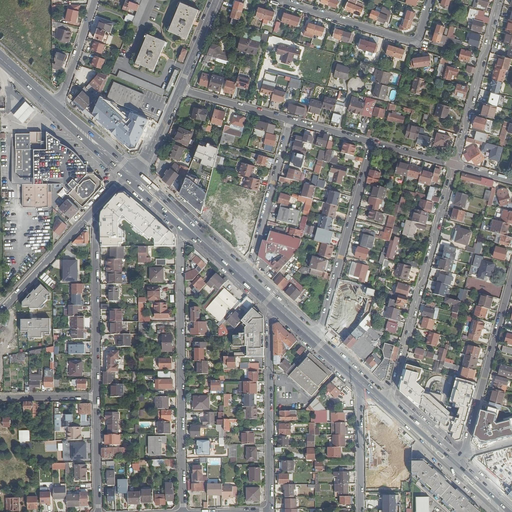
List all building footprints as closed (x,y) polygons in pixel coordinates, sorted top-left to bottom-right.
[(140,5),(126,0),(123,9),(127,11),(128,8),(137,11),(140,5)] [(142,0),(140,5),(137,11),(135,16),(132,24),(138,27),(149,0),(142,0)] [(339,2),(334,0),(330,0),(328,5),(336,9),(339,2)] [(478,0),(477,7),(486,9),(488,0),(478,0)] [(236,1),(233,9),(242,12),(244,4),(236,1)] [(198,10),(181,3),(169,31),(187,39),(198,10)] [(345,10),(353,13),(356,6),(348,3),(345,10)] [(78,17),(81,5),(69,6),(65,21),(76,23),(77,19),(77,17),(78,17)] [(363,9),(356,6),(353,13),(361,16),(363,9)] [(256,17),(264,19),(267,11),(259,8),(256,17)] [(239,20),(242,12),(233,9),(231,17),(239,20)] [(369,17),(377,21),(380,14),(372,10),(369,17)] [(469,18),(475,20),(483,23),(488,24),(489,19),(484,17),(477,16),(478,12),(471,10),(469,18)] [(275,13),(267,11),(264,19),(272,22),(275,13)] [(408,11),(405,19),(413,21),(415,14),(408,11)] [(290,24),(292,16),(284,13),(282,22),(290,24)] [(388,17),(380,14),(377,21),(385,24),(388,17)] [(292,16),(290,24),(298,27),(301,18),(292,16)] [(410,30),(413,21),(405,19),(403,18),(399,29),(404,31),(404,29),(406,30),(406,28),(410,30)] [(99,22),(97,21),(95,27),(97,28),(94,38),(103,41),(103,39),(107,41),(108,36),(105,35),(106,31),(110,32),(113,23),(100,19),(99,22)] [(480,33),(483,23),(475,20),(472,30),(480,33)] [(64,31),(66,25),(52,21),(52,27),(59,29),(56,38),(68,43),(71,33),(64,31)] [(309,23),(308,25),(306,32),(314,34),(317,26),(309,23)] [(306,32),(308,25),(307,25),(304,35),(313,38),(314,34),(306,32)] [(437,25),(435,33),(442,35),(445,27),(437,25)] [(317,26),(314,34),(319,36),(318,38),(322,39),(325,28),(317,26)] [(452,37),(455,28),(453,27),(450,27),(449,30),(447,37),(447,40),(462,44),(462,41),(455,39),(455,38),(452,37)] [(333,38),(341,40),(344,32),(335,29),(333,38)] [(354,35),(344,32),(341,40),(351,43),(354,35)] [(270,35),(262,33),(261,36),(261,39),(265,40),(265,41),(268,42),(270,35)] [(440,43),(442,35),(435,33),(432,41),(433,41),(440,43)] [(244,38),(242,37),(238,50),(248,53),(249,51),(251,52),(250,53),(256,55),(261,38),(245,34),(244,38)] [(481,37),(472,34),(469,44),(478,47),(481,37)] [(166,42),(148,35),(136,63),(154,70),(166,42)] [(444,47),(446,39),(444,39),(444,36),(442,35),(440,43),(433,41),(432,44),(444,47)] [(367,51),(369,42),(361,40),(359,48),(367,51)] [(102,54),(105,45),(95,42),(92,50),(102,54)] [(369,42),(367,51),(368,51),(367,54),(375,57),(376,54),(375,53),(375,52),(376,52),(378,47),(377,46),(377,45),(369,42)] [(280,45),(277,54),(283,55),(282,62),(290,64),(292,58),(298,59),(300,51),(280,45)] [(386,54),(394,57),(396,48),(389,46),(386,54)] [(212,57),(217,58),(221,59),(227,61),(229,53),(225,52),(224,53),(222,53),(222,51),(220,47),(214,50),(215,52),(213,53),(212,57)] [(396,48),(394,57),(402,59),(405,51),(396,48)] [(187,51),(183,49),(178,60),(182,62),(187,51)] [(462,50),(459,59),(469,62),(471,53),(462,50)] [(53,64),(53,69),(60,71),(66,56),(58,53),(55,61),(57,61),(56,65),(53,64)] [(212,57),(207,56),(203,64),(206,65),(209,60),(216,61),(217,58),(212,57)] [(499,60),(497,68),(506,70),(509,59),(507,58),(499,56),(498,60),(499,60)] [(102,70),(106,61),(95,57),(92,66),(102,70)] [(422,58),(423,67),(431,65),(430,57),(422,58)] [(423,67),(422,58),(413,59),(414,68),(423,67)] [(365,70),(367,63),(363,62),(361,61),(359,68),(365,70)] [(337,65),(334,76),(347,80),(350,69),(337,65)] [(456,76),(458,69),(444,66),(442,74),(445,75),(444,79),(449,80),(451,74),(456,76)] [(502,83),(506,70),(497,68),(496,68),(492,80),(502,83)] [(375,83),(377,83),(387,86),(391,74),(377,70),(376,77),(377,77),(375,83)] [(120,71),(117,77),(162,96),(165,90),(120,71)] [(108,76),(99,73),(97,77),(77,99),(75,100),(92,115),(97,105),(99,101),(97,100),(108,76)] [(212,77),(212,76),(202,73),(199,85),(209,87),(212,77)] [(240,87),(248,89),(251,76),(239,73),(236,84),(236,86),(240,87)] [(274,83),(276,76),(265,73),(263,80),(274,83)] [(212,77),(209,87),(221,90),(224,79),(219,77),(219,79),(212,77)] [(424,84),(425,80),(424,80),(416,77),(411,93),(420,96),(422,89),(425,89),(426,85),(424,84)] [(299,81),(291,78),(289,85),(297,88),(299,81)] [(502,83),(492,80),(491,85),(492,85),(492,87),(490,92),(499,94),(502,83)] [(236,84),(227,81),(224,92),(233,94),(236,86),(236,84)] [(114,83),(109,94),(140,107),(145,96),(114,83)] [(387,86),(377,83),(373,96),(384,100),(388,87),(387,86)] [(263,84),(261,92),(273,96),(274,90),(275,87),(263,84)] [(458,85),(455,95),(465,98),(468,87),(458,85)] [(287,93),(274,90),(273,96),(272,97),(271,100),(275,101),(276,99),(280,101),(284,102),(287,93)] [(152,121),(156,123),(167,98),(163,96),(152,121)] [(323,103),(322,108),(334,111),(337,101),(325,97),(323,103)] [(371,117),(375,103),(376,101),(365,98),(364,102),(361,101),(360,103),(358,102),(358,99),(353,97),(349,111),(354,112),(355,110),(359,111),(359,114),(371,117)] [(90,119),(92,115),(75,100),(73,103),(90,119)] [(323,103),(311,100),(309,107),(308,111),(320,114),(322,108),(323,103)] [(331,121),(340,123),(345,103),(337,101),(334,111),(331,121)] [(26,102),(14,115),(23,123),(35,110),(26,102)] [(481,115),(493,119),(496,107),(484,103),(481,115)] [(99,104),(94,114),(99,116),(104,106),(99,104)] [(288,110),(307,116),(308,111),(309,107),(300,104),(299,107),(290,105),(288,110)] [(439,104),(436,116),(446,119),(450,107),(439,104)] [(195,107),(192,117),(205,121),(208,110),(195,107)] [(385,110),(375,108),(373,116),(383,118),(385,110)] [(215,110),(211,123),(221,126),(225,113),(215,110)] [(393,122),(393,121),(403,124),(404,118),(396,115),(396,113),(393,112),(393,114),(389,113),(387,121),(393,122)] [(225,126),(223,133),(235,136),(241,138),(244,126),(246,118),(234,115),(232,124),(233,124),(233,126),(234,126),(234,127),(239,129),(241,128),(239,132),(230,129),(230,127),(225,126)] [(473,127),(487,131),(490,121),(476,117),(473,127)] [(135,136),(144,140),(152,122),(142,119),(135,136)] [(256,129),(265,131),(273,134),(275,126),(258,121),(256,129)] [(508,132),(510,123),(504,122),(499,139),(501,140),(505,141),(508,132)] [(417,140),(420,128),(408,125),(405,137),(417,140)] [(193,134),(180,128),(175,140),(188,145),(193,134)] [(265,131),(256,129),(254,135),(266,139),(264,144),(266,144),(264,150),(272,152),(276,136),(264,133),(265,131)] [(52,184),(53,184),(53,136),(47,132),(46,131),(47,141),(41,141),(41,132),(40,132),(35,132),(30,132),(29,134),(15,134),(15,152),(16,170),(23,170),(23,175),(23,193),(48,192),(52,192),(52,184)] [(222,136),(220,144),(232,148),(234,140),(235,136),(223,133),(222,136)] [(437,134),(435,143),(448,147),(450,137),(437,134)] [(305,135),(303,142),(311,145),(313,137),(305,135)] [(318,138),(316,146),(325,149),(329,136),(325,135),(324,140),(318,138)] [(53,184),(78,157),(74,153),(70,150),(65,147),(60,144),(60,141),(53,136),(53,184)] [(185,180),(179,192),(183,193),(182,195),(198,201),(205,183),(196,179),(199,170),(197,169),(203,155),(204,156),(210,142),(202,138),(197,148),(196,152),(189,169),(187,176),(185,180)] [(296,142),(293,153),(300,155),(301,155),(304,144),(296,142)] [(354,155),(358,144),(349,142),(348,144),(344,143),(342,152),(354,155)] [(184,148),(174,144),(171,151),(169,157),(180,161),(184,148)] [(483,157),(480,152),(476,144),(467,149),(467,152),(468,153),(472,160),(474,163),(477,164),(483,161),(481,158),(483,157)] [(331,150),(328,149),(324,161),(336,164),(337,160),(331,159),(333,151),(331,150)] [(16,170),(15,152),(12,152),(12,175),(23,175),(23,170),(16,170)] [(274,160),(251,153),(250,156),(258,158),(257,163),(266,165),(267,161),(273,163),(274,160)] [(298,165),(300,155),(293,153),(290,161),(293,162),(293,164),(298,165)] [(472,160),(468,153),(464,155),(469,163),(472,160)] [(363,159),(346,154),(346,158),(362,162),(363,159)] [(81,160),(78,157),(53,184),(61,184),(67,190),(85,170),(85,167),(87,167),(87,164),(83,164),(81,160)] [(318,160),(314,173),(320,174),(322,168),(323,162),(318,160)] [(242,175),(247,177),(252,178),(255,167),(242,163),(239,174),(242,175)] [(410,166),(398,163),(395,174),(407,177),(410,167),(410,166)] [(167,175),(163,180),(177,191),(179,185),(174,181),(179,176),(177,174),(178,173),(176,172),(178,166),(177,165),(176,166),(174,165),(169,171),(168,170),(165,173),(167,175)] [(189,169),(181,165),(178,172),(185,175),(183,180),(185,180),(187,176),(189,169)] [(332,165),(330,172),(335,173),(333,182),(341,184),(343,175),(345,176),(347,169),(332,165)] [(441,171),(442,167),(436,166),(434,175),(431,187),(427,200),(439,203),(440,199),(432,197),(434,189),(433,189),(435,183),(437,184),(441,170),(441,171)] [(410,167),(407,177),(413,179),(414,178),(419,179),(421,172),(422,170),(415,168),(410,167)] [(211,179),(218,181),(221,170),(214,168),(211,179)] [(85,170),(67,190),(71,193),(70,195),(81,206),(84,205),(101,187),(102,181),(94,174),(87,174),(87,172),(85,172),(85,170)] [(290,170),(287,179),(292,180),(299,182),(301,173),(290,170)] [(381,174),(370,170),(366,184),(374,186),(377,186),(381,174)] [(434,175),(421,172),(419,179),(418,183),(431,187),(434,175)] [(494,181),(482,178),(482,179),(462,174),(461,179),(481,185),(492,188),(494,181)] [(244,188),(245,188),(257,192),(259,192),(261,185),(259,185),(261,180),(252,178),(247,177),(244,188)] [(317,183),(316,187),(324,189),(326,182),(318,180),(317,183)] [(209,213),(213,214),(218,197),(214,196),(217,185),(213,183),(211,190),(207,189),(202,207),(210,209),(209,213)] [(306,184),(302,197),(313,200),(313,199),(314,197),(316,187),(314,187),(306,184)] [(384,201),(387,189),(377,186),(374,186),(371,198),(382,201),(384,201)] [(417,189),(405,186),(403,193),(404,194),(405,192),(408,193),(408,195),(415,197),(415,194),(417,189)] [(118,204),(123,208),(128,203),(127,201),(132,195),(123,187),(122,187),(109,201),(116,207),(118,204)] [(63,198),(68,192),(64,188),(58,194),(63,198)] [(257,192),(245,188),(241,200),(254,203),(257,192)] [(487,205),(491,206),(495,189),(492,188),(491,192),(489,201),(487,205)] [(339,198),(341,194),(338,193),(331,191),(327,203),(336,206),(337,206),(338,202),(339,198)] [(48,207),(48,192),(23,193),(23,207),(48,207)] [(467,195),(457,193),(454,205),(464,208),(467,195)] [(281,204),(281,208),(290,210),(290,209),(291,209),(292,207),(288,206),(291,197),(281,194),(278,203),(281,204)] [(308,216),(313,200),(302,197),(293,194),(292,198),(299,200),(298,201),(306,203),(303,214),(308,216)] [(508,194),(499,197),(502,206),(511,204),(508,194)] [(381,207),(382,201),(371,198),(370,197),(368,204),(374,206),(373,210),(378,211),(379,208),(380,208),(381,207)] [(79,209),(68,199),(60,208),(70,218),(79,209)] [(421,200),(419,210),(430,213),(433,203),(421,200)] [(327,203),(326,203),(322,216),(334,219),(335,214),(334,214),(336,206),(327,203)] [(226,205),(220,212),(233,224),(239,217),(226,205)] [(126,226),(135,216),(126,208),(119,217),(123,220),(122,222),(126,226)] [(290,210),(281,208),(277,221),(296,226),(300,212),(291,209),(290,209),(290,210)] [(462,221),(464,212),(454,209),(451,219),(462,221)] [(382,223),(384,214),(371,210),(368,219),(382,223)] [(412,222),(425,225),(428,213),(416,210),(412,222)] [(511,212),(504,210),(501,222),(509,224),(511,225),(511,212)] [(322,216),(319,215),(317,223),(318,223),(317,228),(332,232),(333,227),(332,226),(334,219),(322,216)] [(392,216),(391,216),(389,223),(387,223),(386,229),(392,230),(393,228),(396,218),(392,216)] [(66,226),(59,219),(58,218),(54,223),(54,240),(66,226)] [(243,219),(241,227),(245,228),(246,226),(252,231),(254,232),(257,222),(243,219)] [(426,226),(425,225),(412,222),(407,220),(403,235),(414,238),(416,228),(425,230),(426,226)] [(506,236),(509,224),(501,222),(494,220),(491,232),(501,235),(506,236)] [(121,232),(125,227),(120,223),(116,228),(121,232)] [(309,226),(307,233),(306,234),(311,235),(311,234),(314,235),(316,228),(309,226)] [(109,243),(109,247),(111,247),(124,247),(123,243),(116,243),(116,236),(115,236),(115,232),(113,232),(113,229),(106,229),(106,237),(106,239),(105,243),(109,243)] [(290,234),(271,229),(269,238),(268,242),(263,241),(258,258),(261,259),(263,258),(271,266),(279,272),(298,250),(302,237),(290,234)] [(290,232),(290,234),(302,237),(304,232),(304,231),(302,231),(301,235),(300,234),(301,231),(291,229),(290,232)] [(391,237),(391,236),(392,230),(386,229),(383,240),(389,241),(391,237)] [(459,229),(455,242),(467,245),(471,232),(459,229)] [(249,253),(249,252),(244,249),(249,243),(245,239),(247,236),(240,230),(235,248),(245,257),(249,253)] [(81,236),(73,244),(80,244),(80,246),(86,246),(86,244),(88,244),(88,231),(85,231),(83,234),(83,236),(81,236)] [(333,231),(332,238),(341,240),(343,233),(333,231)] [(374,238),(364,235),(361,247),(371,250),(375,238),(374,238)] [(510,247),(511,238),(506,236),(501,235),(500,238),(501,239),(500,244),(510,247)] [(386,254),(385,257),(394,259),(399,239),(391,237),(389,241),(387,250),(386,254)] [(333,246),(322,243),(319,256),(330,259),(333,246)] [(74,251),(68,246),(66,248),(72,254),(74,251)] [(124,247),(111,247),(111,260),(121,260),(124,260),(124,247)] [(148,258),(148,247),(142,247),(141,247),(138,247),(138,258),(142,258),(142,263),(151,263),(151,258),(148,258)] [(368,250),(358,248),(356,258),(365,260),(368,250)] [(511,251),(500,248),(497,255),(500,256),(499,259),(504,261),(506,252),(511,253),(511,251)] [(186,255),(193,261),(196,257),(206,266),(208,264),(192,249),(186,255)] [(469,273),(468,274),(476,276),(477,275),(478,275),(477,278),(483,280),(484,276),(490,278),(494,264),(483,261),(484,256),(476,254),(473,264),(471,264),(471,266),(469,273)] [(194,271),(185,274),(185,279),(185,281),(192,281),(206,266),(196,257),(193,261),(193,262),(191,264),(194,271)] [(310,269),(323,272),(324,272),(327,261),(313,257),(310,269)] [(438,269),(450,273),(453,261),(441,258),(438,269)] [(108,272),(110,272),(121,272),(121,265),(121,260),(111,260),(108,260),(108,268),(108,272)] [(77,262),(64,262),(64,281),(77,281),(77,262)] [(352,263),(350,270),(366,274),(368,267),(352,263)] [(406,266),(399,264),(395,277),(406,280),(408,273),(409,273),(411,267),(406,266)] [(331,275),(323,272),(310,269),(308,268),(307,273),(327,278),(326,279),(330,280),(331,275)] [(164,269),(151,269),(151,282),(164,282),(164,269)] [(364,283),(366,274),(350,270),(349,275),(360,278),(359,280),(359,282),(364,283)] [(121,272),(110,272),(109,284),(122,284),(122,272),(121,272)] [(220,289),(228,280),(225,278),(223,281),(216,274),(207,283),(212,288),(215,285),(220,289)] [(281,275),(274,283),(281,290),(292,278),(288,274),(284,279),(281,275)] [(45,280),(50,285),(54,282),(49,276),(45,280)] [(193,291),(197,295),(206,285),(202,281),(203,280),(199,277),(192,285),(196,288),(193,291)] [(292,277),(292,278),(281,290),(294,301),(303,292),(304,293),(306,290),(292,277)] [(452,280),(449,290),(459,293),(462,283),(452,280)] [(37,311),(54,294),(43,283),(23,303),(31,310),(34,307),(37,311)] [(356,297),(359,285),(351,283),(347,295),(356,297)] [(395,295),(399,296),(406,298),(409,286),(399,283),(395,295)] [(119,288),(109,288),(109,301),(119,301),(119,288)] [(160,289),(148,289),(148,300),(160,300),(160,289)] [(240,304),(224,289),(217,297),(215,295),(208,303),(203,308),(205,311),(206,310),(220,322),(231,309),(233,311),(234,311),(235,310),(240,304)] [(354,310),(357,297),(356,297),(347,295),(345,294),(342,306),(354,310)] [(493,298),(482,294),(478,306),(487,309),(489,310),(493,298)] [(406,298),(399,296),(398,302),(390,300),(388,307),(395,308),(395,305),(404,308),(405,304),(406,304),(408,299),(406,298)] [(247,297),(241,304),(247,309),(253,303),(247,297)] [(456,300),(446,298),(444,303),(455,305),(454,309),(453,309),(452,312),(453,313),(457,314),(461,302),(456,300)] [(166,311),(166,303),(155,303),(155,313),(166,313),(166,311)] [(356,310),(354,310),(342,306),(339,305),(337,313),(350,317),(351,316),(356,310)] [(434,307),(427,305),(425,305),(423,315),(435,319),(438,309),(434,307)] [(478,306),(477,306),(475,315),(485,318),(487,309),(478,306)] [(399,315),(401,310),(388,307),(385,318),(389,320),(396,322),(399,323),(401,318),(397,317),(398,315),(399,315)] [(122,322),(122,310),(110,310),(110,322),(111,322),(122,322)] [(235,310),(234,311),(243,319),(244,318),(235,310)] [(354,319),(361,311),(356,310),(351,316),(354,319)] [(243,319),(234,311),(233,311),(225,321),(234,329),(243,319)] [(139,322),(150,322),(150,317),(143,317),(143,313),(139,313),(139,322)] [(357,321),(360,324),(369,314),(366,313),(364,313),(357,321)] [(356,328),(359,331),(361,333),(371,322),(370,314),(369,314),(360,324),(356,328)] [(77,317),(72,317),(72,330),(73,330),(84,330),(84,317),(77,317)] [(29,338),(44,338),(44,331),(52,331),(52,318),(21,318),(21,333),(29,333),(29,338)] [(424,319),(422,327),(432,330),(434,321),(424,319)] [(396,322),(389,320),(386,330),(395,333),(398,325),(395,325),(396,322)] [(225,321),(224,322),(234,330),(234,329),(225,321)] [(468,338),(477,341),(479,336),(480,336),(482,329),(483,329),(484,324),(473,321),(468,338)] [(122,335),(122,322),(111,322),(111,335),(117,335),(122,335)] [(191,329),(191,336),(201,336),(201,326),(209,326),(209,323),(199,323),(195,323),(195,326),(193,326),(193,329),(191,329)] [(143,335),(147,335),(147,324),(139,324),(139,335),(143,335)] [(345,341),(353,332),(344,324),(336,332),(345,341)] [(221,325),(219,328),(221,330),(223,336),(224,336),(227,335),(221,325)] [(284,356),(296,342),(278,325),(274,327),(274,365),(281,365),(281,359),(284,356)] [(363,361),(377,346),(382,341),(383,340),(380,337),(383,334),(381,333),(373,330),(372,330),(370,328),(363,335),(367,338),(354,353),(363,361)] [(84,339),(84,330),(73,330),(73,339),(84,339)] [(343,343),(350,349),(361,338),(357,334),(354,331),(353,332),(345,341),(343,343)] [(427,340),(426,344),(435,347),(439,335),(431,332),(430,336),(429,340),(427,340)] [(117,335),(117,347),(131,347),(131,335),(122,335),(117,335)] [(172,352),(172,335),(163,335),(163,352),(172,352)] [(367,338),(363,335),(361,338),(350,349),(354,353),(367,338)] [(390,360),(394,347),(394,346),(384,344),(382,341),(377,346),(383,351),(383,352),(384,358),(382,362),(380,360),(371,371),(373,373),(381,380),(385,379),(390,360)] [(74,345),(74,354),(84,354),(84,346),(74,345)] [(468,345),(466,355),(476,358),(478,358),(480,349),(468,345)] [(511,348),(506,347),(504,346),(502,352),(511,354),(511,348)] [(390,360),(395,361),(399,348),(394,347),(390,360)] [(429,352),(428,357),(437,360),(444,362),(448,350),(445,349),(440,348),(439,350),(441,351),(440,356),(435,355),(435,354),(429,352)] [(204,349),(194,349),(195,362),(197,362),(204,362),(204,349)] [(107,355),(107,372),(115,372),(119,372),(119,352),(111,352),(111,355),(107,355)] [(371,371),(380,360),(377,357),(378,356),(374,353),(364,365),(371,371)] [(466,355),(463,367),(473,370),(476,358),(466,355)] [(279,367),(286,373),(292,367),(284,361),(286,358),(284,356),(281,359),(281,365),(279,367)] [(306,358),(306,357),(288,377),(311,397),(332,373),(329,371),(328,372),(327,371),(328,370),(321,364),(320,365),(318,363),(319,362),(317,361),(316,362),(315,361),(316,360),(312,356),(310,358),(306,358)] [(224,362),(224,363),(227,363),(228,368),(235,368),(235,366),(237,366),(237,358),(227,359),(227,358),(224,358),(224,362)] [(172,359),(160,360),(160,369),(172,369),(172,359)] [(441,374),(444,362),(437,360),(437,362),(436,362),(434,372),(441,374)] [(198,374),(208,374),(208,362),(204,362),(197,362),(198,374)] [(54,387),(54,380),(54,368),(54,365),(51,365),(51,373),(48,373),(48,376),(45,376),(45,387),(54,387)] [(501,365),(498,374),(506,377),(506,376),(511,377),(511,374),(511,368),(509,368),(501,365)] [(82,376),(82,367),(70,367),(70,376),(82,376)] [(463,367),(461,367),(459,376),(473,380),(476,370),(473,370),(463,367)] [(255,369),(245,369),(245,373),(245,380),(249,380),(249,382),(256,382),(258,382),(258,373),(255,373),(255,369)] [(30,382),(30,392),(33,392),(33,388),(40,387),(40,377),(42,377),(42,370),(39,370),(39,377),(35,377),(35,379),(30,380),(30,382)] [(107,372),(104,372),(104,385),(111,385),(111,381),(115,381),(115,372),(107,372)] [(211,381),(211,394),(224,394),(224,383),(224,374),(220,374),(220,380),(221,380),(221,382),(211,381)] [(458,379),(441,374),(438,386),(448,389),(449,386),(442,384),(443,378),(447,379),(447,380),(457,383),(458,379)] [(414,385),(419,386),(425,388),(426,387),(428,378),(416,375),(414,385)] [(336,377),(327,388),(328,390),(327,391),(336,398),(347,387),(336,377)] [(493,389),(505,392),(508,380),(497,377),(493,389)] [(86,389),(86,380),(72,380),(72,384),(75,384),(75,386),(77,386),(78,389),(86,389)] [(477,384),(464,380),(461,388),(458,387),(457,392),(469,395),(471,386),(476,387),(477,384)] [(168,381),(156,381),(156,389),(173,389),(173,383),(168,383),(168,381)] [(257,394),(256,382),(249,382),(244,382),(244,389),(240,389),(238,389),(238,395),(239,395),(242,395),(254,394),(257,394)] [(411,393),(412,392),(405,386),(404,387),(399,383),(397,390),(401,394),(399,396),(408,403),(409,402),(411,393)] [(123,397),(123,385),(112,385),(112,397),(123,397)] [(409,402),(421,406),(422,402),(425,388),(419,386),(417,394),(411,393),(409,402)] [(438,386),(436,391),(447,394),(448,389),(438,386)] [(425,388),(422,402),(423,402),(428,404),(432,389),(426,387),(425,388)] [(490,402),(492,403),(501,405),(505,392),(493,389),(490,402)] [(469,395),(457,392),(454,404),(466,407),(469,395)] [(242,395),(239,395),(239,407),(247,407),(254,407),(256,407),(257,407),(257,399),(254,399),(254,398),(254,394),(242,395)] [(169,409),(169,397),(156,397),(156,409),(169,409)] [(209,397),(194,397),(194,410),(209,410),(209,397)] [(315,400),(305,411),(315,411),(321,411),(324,408),(315,400)] [(36,402),(25,402),(25,415),(31,415),(31,418),(36,418),(36,402)] [(428,404),(423,402),(421,407),(422,407),(422,410),(429,412),(431,404),(428,404)] [(500,409),(505,410),(506,407),(501,405),(492,403),(488,420),(496,422),(500,409)] [(80,404),(80,415),(92,415),(92,405),(80,404)] [(244,410),(244,420),(257,420),(256,407),(254,407),(247,407),(247,410),(244,410)] [(447,407),(444,416),(455,419),(458,410),(447,407)] [(370,433),(374,437),(387,423),(371,408),(370,410),(370,415),(369,415),(369,417),(370,417),(370,433)] [(465,410),(459,409),(452,428),(458,430),(459,427),(460,426),(463,416),(466,418),(467,417),(469,411),(465,410)] [(162,411),(163,416),(159,416),(159,421),(172,421),(171,411),(162,411)] [(296,420),(296,411),(290,411),(290,412),(280,412),(280,420),(296,420)] [(214,426),(214,413),(212,413),(212,412),(205,413),(205,420),(203,420),(203,426),(205,426),(214,426)] [(113,415),(106,415),(106,420),(108,420),(108,435),(118,435),(118,420),(120,420),(119,413),(113,414),(113,415)] [(336,423),(344,423),(344,414),(331,414),(331,423),(336,423)] [(55,415),(55,428),(69,427),(70,428),(70,425),(71,425),(71,420),(71,415),(66,415),(66,422),(61,422),(61,415),(59,415),(55,415)] [(224,425),(224,431),(229,431),(229,422),(234,422),(234,420),(224,420),(224,425)] [(478,420),(476,426),(484,428),(484,431),(493,433),(495,425),(478,420)] [(170,422),(158,422),(158,428),(158,434),(170,434),(170,422)] [(336,435),(347,435),(347,431),(345,431),(345,428),(345,423),(344,423),(336,423),(336,435)] [(290,435),(290,424),(279,424),(279,436),(290,435)] [(205,429),(205,426),(203,426),(191,426),(191,437),(200,437),(200,429),(205,429)] [(69,427),(69,441),(82,441),(82,436),(80,436),(80,427),(70,428),(69,427)] [(31,441),(31,430),(20,430),(20,449),(26,449),(26,441),(31,441)] [(254,445),(254,432),(242,432),(242,445),(254,445)] [(108,449),(120,448),(120,435),(118,435),(108,435),(105,435),(105,445),(108,445),(108,449)] [(280,448),(281,448),(287,448),(293,448),(293,442),(287,442),(287,437),(280,437),(280,448)] [(399,442),(400,441),(396,437),(387,447),(394,454),(396,454),(403,446),(399,442)] [(166,438),(149,438),(149,455),(161,455),(161,443),(166,443),(166,438)] [(210,441),(198,441),(198,446),(199,446),(199,450),(198,450),(198,455),(210,455),(210,441)] [(372,448),(371,456),(374,456),(381,449),(372,441),(369,446),(372,448)] [(86,444),(72,444),(72,459),(86,459),(86,444)] [(120,448),(108,449),(102,449),(102,458),(108,458),(108,455),(113,454),(113,451),(120,451),(120,454),(124,454),(124,448),(120,448)] [(257,448),(247,448),(247,461),(256,461),(257,448)] [(340,448),(328,448),(328,458),(340,457),(340,448)] [(306,455),(306,460),(312,460),(315,460),(315,455),(313,455),(313,451),(312,451),(312,449),(307,449),(307,455),(306,455)] [(391,456),(380,456),(380,469),(391,469),(391,456)] [(493,458),(480,462),(492,472),(499,466),(493,458)] [(480,511),(481,511),(423,459),(412,459),(412,475),(452,511),(480,511)] [(276,473),(293,473),(293,471),(294,462),(282,462),(283,463),(283,470),(280,470),(276,470),(276,473)] [(511,465),(509,463),(500,473),(509,481),(511,478),(511,465)] [(79,466),(79,481),(86,481),(86,471),(87,471),(87,466),(79,466)] [(193,475),(193,482),(207,482),(207,478),(201,479),(201,467),(193,467),(193,475)] [(260,468),(249,468),(250,482),(260,482),(260,480),(260,473),(260,468)] [(394,474),(394,473),(394,469),(391,469),(380,469),(373,469),(373,473),(373,474),(373,482),(381,482),(387,482),(387,474),(394,474)] [(349,472),(348,472),(340,472),(334,473),(334,477),(338,477),(338,485),(348,485),(349,485),(349,472)] [(279,481),(279,485),(284,485),(289,485),(289,475),(279,475),(279,479),(279,481)] [(128,494),(127,480),(118,481),(118,494),(128,494)] [(192,492),(198,492),(207,491),(207,482),(193,482),(188,483),(188,491),(192,491),(192,492)] [(165,484),(165,489),(166,495),(166,502),(167,502),(173,502),(173,484),(165,484)] [(289,485),(284,485),(284,490),(285,490),(285,497),(294,497),(294,490),(295,489),(295,485),(289,485)] [(338,485),(332,485),(332,486),(335,486),(335,497),(340,497),(348,497),(348,485),(338,485)] [(227,497),(229,498),(232,497),(232,487),(222,487),(222,499),(227,499),(227,497)] [(53,489),(53,499),(67,499),(67,496),(66,488),(53,489)] [(259,489),(247,489),(247,502),(260,501),(259,489)] [(153,503),(153,490),(140,490),(140,493),(141,504),(153,503)] [(140,493),(128,494),(128,496),(128,505),(141,505),(141,504),(140,493)] [(166,495),(163,495),(156,496),(156,505),(166,505),(166,502),(166,495)] [(80,507),(80,496),(67,496),(67,499),(67,507),(80,507)] [(382,511),(396,511),(396,496),(382,496),(382,511)] [(27,498),(28,509),(38,509),(37,497),(27,498)] [(348,497),(340,497),(340,505),(341,505),(341,507),(345,507),(345,505),(351,505),(351,497),(348,497)] [(23,498),(6,499),(7,511),(20,511),(20,503),(24,502),(23,498)] [(284,506),(284,510),(286,510),(296,510),(296,499),(285,499),(285,504),(285,506),(284,506)] [(428,511),(428,499),(416,499),(415,511),(428,511)]
